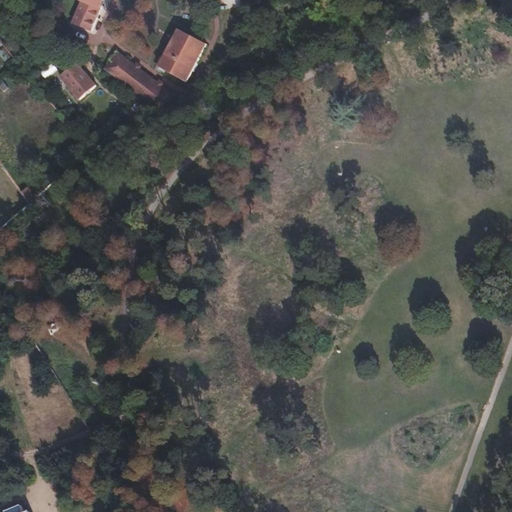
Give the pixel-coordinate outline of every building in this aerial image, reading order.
[(83,0),(73,22),(91,30),(104,0),(83,0)] [(160,69),(186,83),(206,46),(180,32),(160,69)] [(60,77),(79,100),(96,86),(76,63),(60,77)] [(119,77),(162,121),(175,108),(132,65),(119,77)] [(29,204),(36,199),(26,187),(20,192),(29,204)] [(144,500),(151,511),(160,511),(167,508),(157,492),(144,500)]
